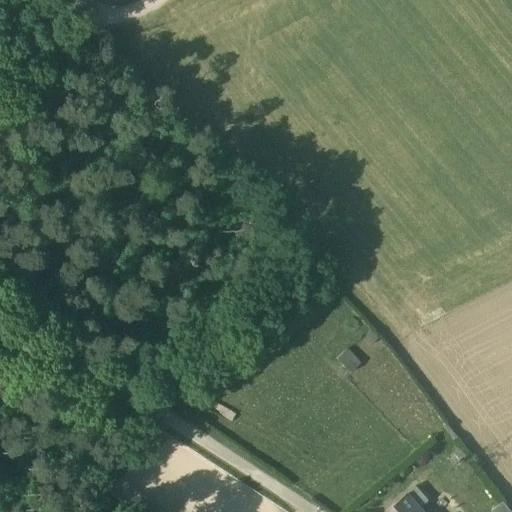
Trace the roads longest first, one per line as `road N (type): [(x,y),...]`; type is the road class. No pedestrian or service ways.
road 1 (track): [(0,315),(167,418)]
road 2 (unclassified): [(167,418),(313,511)]
